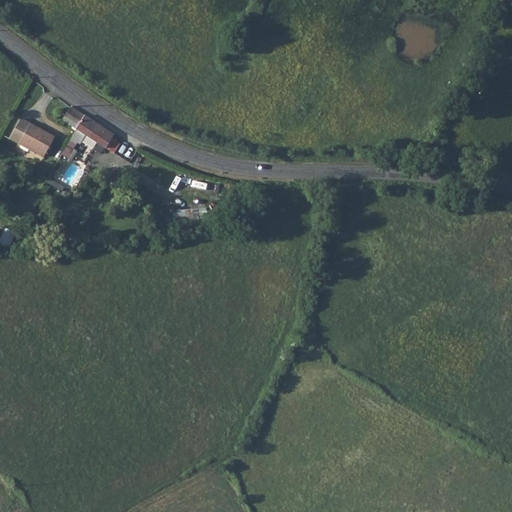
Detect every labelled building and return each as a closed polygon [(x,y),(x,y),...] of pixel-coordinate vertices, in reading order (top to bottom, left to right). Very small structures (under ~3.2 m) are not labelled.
[(63,119),(75,128),(83,115),(71,106),(63,119)] [(83,115),(75,128),(102,148),(110,136),(83,115)] [(55,140),(40,130),(22,120),(11,139),(44,158),(55,140)] [(194,209),(177,212),(179,222),(196,219),(194,209)] [(25,215),(19,226),(36,236),(42,225),(25,215)] [(148,232),(165,229),(162,216),(145,219),(148,232)] [(7,229),(0,244),(11,248),(17,233),(7,229)]
